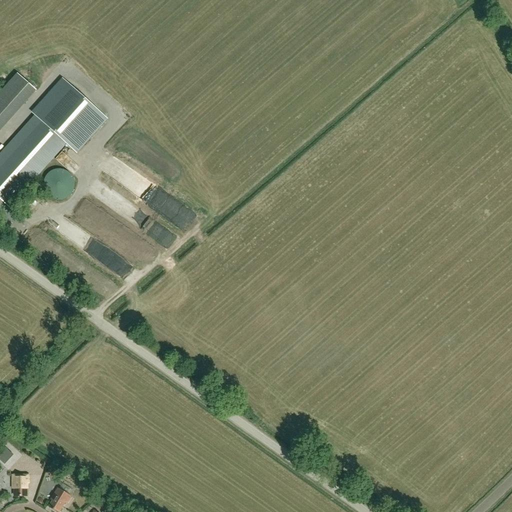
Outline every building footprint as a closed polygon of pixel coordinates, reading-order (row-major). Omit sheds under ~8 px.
[(19,74),(0,95),(0,135),(39,91),(19,74)] [(36,115),(19,134),(0,155),(0,198),(10,207),(67,143),(77,152),(107,118),(63,79),(33,113),(36,115)] [(75,186),(75,184),(75,183),(75,182),(74,180),(74,179),(73,178),(73,176),(72,175),(71,174),(70,173),(69,172),(68,171),(67,171),(66,170),(64,170),(63,169),(62,169),(60,169),(59,169),(58,169),(56,169),(55,169),(54,170),(52,170),(51,171),(50,171),(49,172),(48,173),(47,174),(46,175),(45,176),(45,178),(44,179),(44,180),(43,182),(43,183),(43,184),(43,186),(43,187),(44,188),(44,190),(45,191),(45,192),(46,193),(47,195),(48,196),(49,197),(50,197),(51,198),(52,199),(54,199),(55,200),(56,200),(58,200),(59,200),(60,200),(62,200),(63,200),(64,199),(66,199),(67,198),(68,197),(69,197),(70,196),(71,195),(72,193),(73,192),(73,191),(74,190),(74,188),(75,187),(75,186)] [(15,464),(20,471),(27,465),(22,459),(15,464)] [(50,498),(58,476),(48,472),(41,494),(50,498)] [(14,496),(26,496),(26,483),(28,483),(28,475),(12,475),(12,488),(14,488),(14,496)] [(48,507),(56,511),(59,511),(65,502),(67,503),(71,497),(57,488),(50,500),(52,501),(48,507)]
